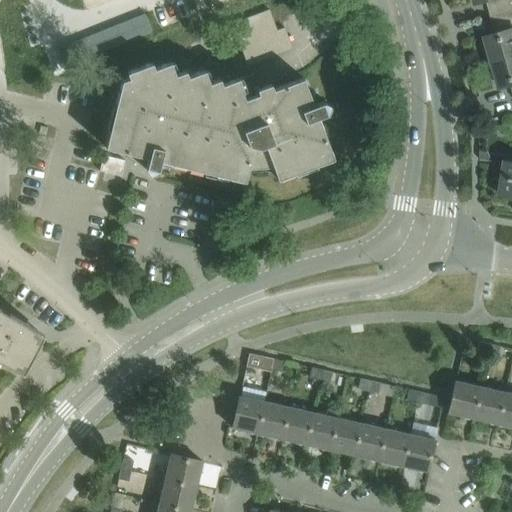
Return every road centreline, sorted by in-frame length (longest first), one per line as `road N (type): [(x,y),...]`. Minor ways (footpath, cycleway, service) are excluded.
road 1 (tertiary): [(141,371),(254,310),(398,282),(432,247)]
road 2 (tertiary): [(392,237),(371,252),(250,285),(128,355)]
road 3 (tertiary): [(432,247),(443,209),(443,133),(425,61)]
road 4 (tertiary): [(425,61),(413,172),(392,237)]
road 5 (tertiary): [(128,355),(65,411),(23,483)]
road 6 (residential): [(128,355),(0,247)]
road 7 (tertiary): [(23,483),(141,371)]
road 8 (residential): [(240,478),(389,511)]
road 9 (residential): [(38,0),(51,20),(70,26),(149,0)]
road 10 (residential): [(511,460),(456,447),(440,511)]
